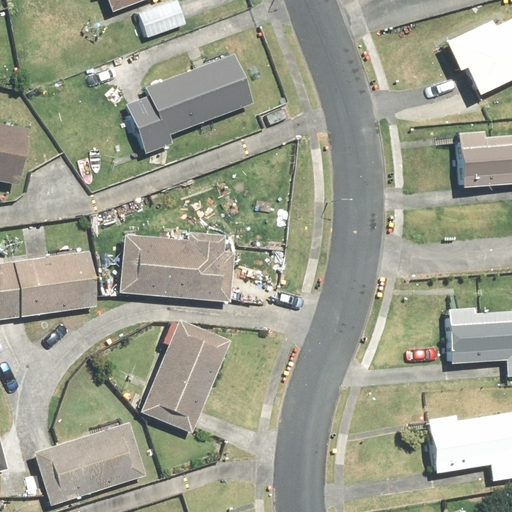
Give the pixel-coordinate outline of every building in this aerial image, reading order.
[(108,0),(113,12),(144,0),(108,0)] [(177,2),(135,15),(143,40),(184,27),(177,2)] [(496,21),(449,42),(462,69),(469,66),(483,97),(511,84),(511,21),(499,27),(496,21)] [(172,135),(253,103),(234,53),(147,87),(150,96),(127,105),(147,157),(176,146),(172,135)] [(0,122),(0,181),(20,186),(32,129),(0,122)] [(456,131),(462,185),(511,180),(511,134),(485,138),(484,128),(456,131)] [(124,233),(119,293),(231,302),(235,253),(225,252),(227,233),(189,230),(189,239),(124,233)] [(0,263),(0,319),(98,307),(90,252),(0,263)] [(474,308),(448,309),(451,362),(506,360),(507,378),(511,377),(511,311),(474,314),(474,308)] [(193,433),(231,338),(178,317),(140,413),(193,433)] [(454,415),(428,419),(435,471),(491,464),(493,479),(511,476),(511,412),(455,419),(454,415)] [(130,420),(34,451),(52,506),(148,475),(130,420)] [(0,428),(0,470),(10,467),(0,428)]
